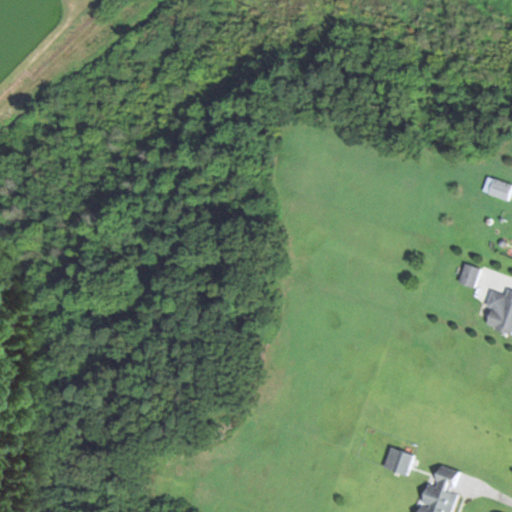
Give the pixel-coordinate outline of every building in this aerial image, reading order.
[(509,200),(511,191),(511,183),(496,177),(491,193),(509,200)] [(460,280),(475,287),(483,268),(468,262),(460,280)] [(511,292),(511,295),(495,290),(490,307),(494,308),(489,326),(511,332),(511,292)] [(409,475),(416,454),(393,446),(386,467),(409,475)] [(454,511),(461,494),(455,492),(463,472),(444,465),(437,486),(432,484),(421,511),(454,511)]
